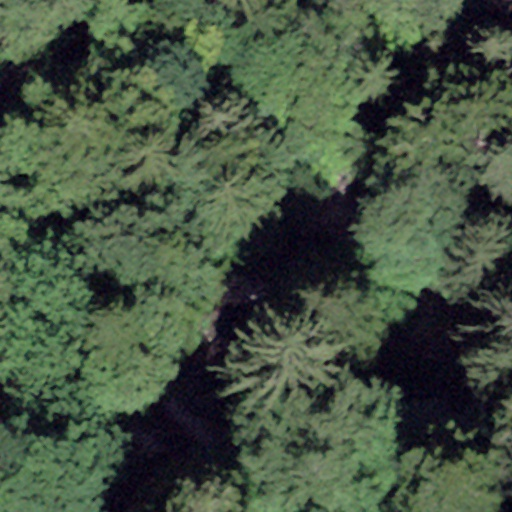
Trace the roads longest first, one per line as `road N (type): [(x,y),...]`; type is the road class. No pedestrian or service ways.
road 1 (track): [(105,0),(260,198),(427,279),(485,363),(194,267),(0,168)]
road 2 (track): [(0,228),(256,456),(170,461),(95,415),(0,399)]
road 3 (track): [(511,50),(392,0)]
